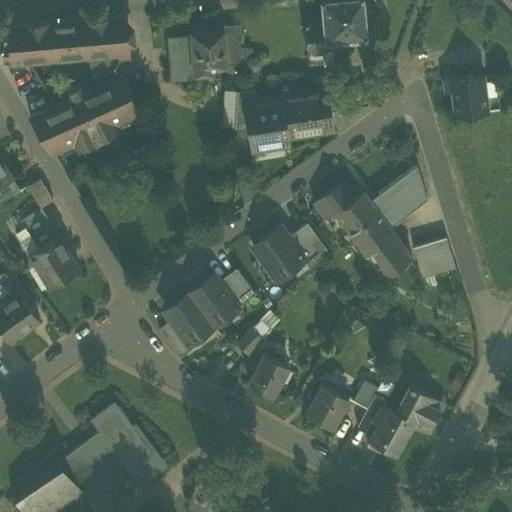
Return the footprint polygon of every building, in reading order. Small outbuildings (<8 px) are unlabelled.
[(306,21),(308,46),(308,48),(334,45),(337,45),(336,34),(365,32),(362,0),(322,0),(324,19),(306,21)] [(82,51),(87,51),(97,84),(122,72),(123,73),(127,71),(116,49),(131,47),(127,12),(78,16),(82,51)] [(68,53),(82,51),(78,16),(65,17),(68,53)] [(11,58),(68,53),(65,17),(7,22),(11,58)] [(224,26),(227,63),(239,62),(242,22),(223,23),(223,26),(224,26)] [(169,34),(172,76),(196,74),(196,69),(211,69),(211,74),(228,73),(227,63),(224,26),(223,26),(191,28),(191,33),(169,34)] [(306,46),(308,64),(335,62),(334,45),(308,48),(308,46),(306,46)] [(249,79),(258,78),(257,68),(261,64),(260,59),(256,56),(251,56),(248,60),(249,79)] [(451,87),(455,113),(492,108),(486,68),(443,74),(445,88),(451,87)] [(30,114),(51,148),(87,132),(91,139),(115,128),(117,122),(115,119),(139,109),(123,73),(122,72),(97,84),(83,90),(81,86),(78,85),(72,88),(68,90),(70,96),(30,114)] [(345,108),(345,107),(341,84),(338,73),(315,77),(317,89),(324,88),(327,105),(331,107),(331,110),(345,108)] [(363,79),(341,84),(345,107),(368,103),(363,79)] [(256,86),(238,90),(235,126),(251,123),(251,117),(250,100),(257,98),(256,86)] [(317,89),(281,95),(288,133),(330,126),(329,117),(332,113),(331,110),(331,107),(327,105),(324,88),(317,89)] [(221,125),(235,126),(238,90),(223,89),(221,125)] [(289,140),(288,133),(281,95),(257,98),(250,100),(251,117),(251,123),(253,136),(250,136),(251,146),(289,140)] [(0,185),(13,177),(0,158),(0,185)] [(377,208),(378,209),(390,226),(428,197),(424,192),(426,192),(417,163),(378,191),(386,202),(377,208)] [(40,176),(28,183),(41,205),(54,198),(40,176)] [(0,200),(20,187),(13,177),(0,185),(0,200)] [(326,216),(335,209),(353,195),(341,179),(314,199),(326,216)] [(362,189),(353,195),(335,209),(350,229),(378,209),(377,208),(369,198),(362,189)] [(378,191),(369,198),(377,208),(386,202),(378,191)] [(24,224),(37,245),(58,233),(41,205),(20,218),(24,224)] [(412,255),(390,226),(378,209),(350,229),(384,275),(412,255)] [(303,257),(310,267),(328,249),(307,221),(288,235),(304,256),(303,257)] [(15,230),(28,251),(37,245),(24,224),(15,230)] [(253,244),(277,276),(291,266),(303,257),(304,256),(288,235),(280,224),(253,244)] [(36,263),(49,285),(80,266),(59,232),(58,233),(37,245),(28,251),(36,263)] [(413,245),(422,276),(455,266),(446,235),(413,245)] [(303,257),(291,266),(297,275),(310,267),(303,257)] [(42,289),(49,285),(36,263),(28,267),(42,289)] [(218,279),(237,305),(256,292),(237,266),(218,279)] [(213,273),(189,291),(213,323),(237,305),(218,279),(213,273)] [(0,304),(0,331),(8,342),(39,319),(18,291),(0,304)] [(190,340),(213,323),(189,291),(165,309),(171,317),(189,341),(190,340)] [(270,308),(260,318),(271,327),(280,318),(270,308)] [(159,327),(180,356),(194,345),(190,340),(189,341),(171,317),(159,327)] [(260,318),(252,327),(262,336),(271,327),(260,318)] [(237,342),(247,352),(262,336),(252,327),(237,342)] [(248,381),(273,394),(289,364),(264,351),(248,381)] [(353,399),(366,406),(378,385),(365,378),(353,399)] [(305,411),(333,426),(349,396),(322,381),(305,411)] [(411,382),(397,410),(396,410),(414,419),(413,421),(429,429),(443,401),(414,386),(415,385),(411,382)] [(361,417),(372,423),(374,418),(373,418),(382,403),(383,403),(383,402),(385,398),(375,392),(361,417)] [(89,417),(98,429),(114,451),(139,485),(164,466),(163,465),(163,458),(156,455),(155,447),(148,445),(148,437),(141,434),(140,427),(133,424),(114,399),(89,417)] [(397,450),(413,421),(414,419),(396,410),(397,410),(383,402),(383,403),(382,403),(373,418),(374,418),(379,421),(373,432),(367,441),(380,448),(383,443),(397,450)] [(357,423),(373,432),(379,421),(374,418),(372,423),(361,417),(357,423)] [(74,481),(114,451),(98,429),(58,459),(74,481)] [(49,511),(83,491),(82,489),(81,490),(74,481),(58,459),(54,454),(55,453),(55,452),(10,491),(11,492),(12,491),(26,511),(49,511)] [(497,477),(509,477),(510,457),(498,457),(497,477)]
